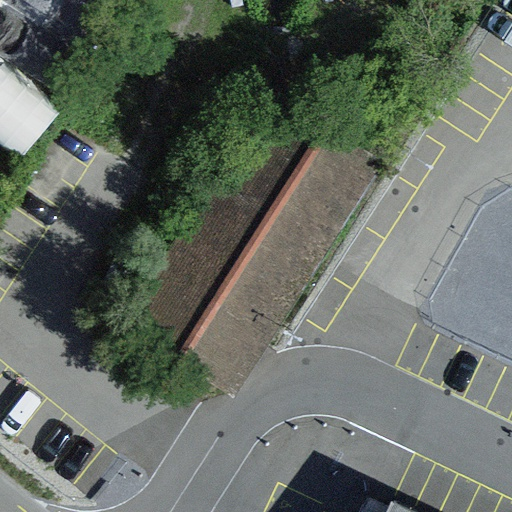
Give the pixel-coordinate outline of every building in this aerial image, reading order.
[(0,133),(26,152),(65,98),(0,50),(0,133)] [(391,161),(276,86),(123,320),(238,395),(391,161)] [(511,152),(487,138),(444,112),(327,303),(400,347),(511,163),(511,152)] [(511,299),(482,360),(511,374),(511,299)] [(416,511),(387,499),(381,511),(416,511)]
